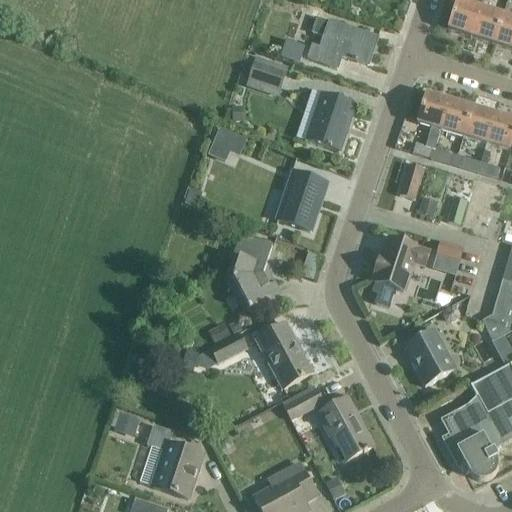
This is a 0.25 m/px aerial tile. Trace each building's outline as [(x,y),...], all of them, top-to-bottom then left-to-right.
[(471,40),(481,12),(457,4),(448,33),(471,40)] [(481,12),(471,40),(494,48),(503,19),(481,12)] [(511,21),(503,19),(494,48),(511,53),(511,21)] [(313,35),(325,39),(321,51),(313,49),(309,60),(337,70),(341,58),(368,68),(377,41),(318,20),(313,35)] [(286,43),(280,59),(296,64),(302,49),(286,43)] [(255,66),(250,81),(280,91),(285,76),(255,66)] [(339,154),(355,107),(324,96),(307,143),(339,154)] [(441,133),(449,104),(426,97),(417,126),(432,130),(426,148),(416,145),(413,155),(432,161),(435,151),(441,133)] [(473,111),(449,104),(441,133),(464,140),(473,111)] [(241,110),(231,111),(232,125),(243,124),(241,110)] [(473,111),(464,140),(487,147),(496,118),(473,111)] [(511,123),(496,118),(487,147),(511,154),(511,148),(511,123)] [(454,157),(435,151),(432,161),(451,166),(454,157)] [(485,153),(481,165),(487,166),(491,155),(485,153)] [(478,175),(481,165),(462,159),(459,169),(478,175)] [(481,165),(478,175),(497,180),(500,171),(481,165)] [(415,203),(424,172),(409,168),(400,199),(415,203)] [(323,200),(328,186),(293,174),(286,192),(289,193),(278,223),(309,234),(321,200),(323,200)] [(189,193),(184,208),(196,212),(201,197),(189,193)] [(446,224),(459,228),(466,204),(454,200),(446,224)] [(422,204),(418,219),(432,224),(436,208),(422,204)] [(248,242),(235,281),(252,313),(268,304),(270,307),(282,301),(270,277),(277,256),(271,254),(272,251),(248,242)] [(378,257),(370,285),(373,286),(371,296),(377,297),(374,306),(388,310),(394,292),(403,295),(412,266),(425,270),(429,255),(387,242),(382,258),(378,257)] [(440,245),(435,259),(458,266),(462,253),(440,245)] [(511,273),(505,272),(502,283),(511,286),(511,273)] [(511,286),(502,283),(498,295),(511,298),(511,286)] [(511,298),(498,295),(495,306),(511,311),(511,298)] [(511,311),(495,306),(492,318),(511,324),(511,311)] [(444,316),(442,322),(445,327),(450,328),(457,325),(459,319),(456,314),(450,312),(444,316)] [(511,333),(511,324),(492,318),(481,324),(493,345),(511,334),(511,333)] [(235,326),(227,331),(232,339),(240,335),(235,326)] [(283,390),(313,374),(286,326),(257,342),(283,390)] [(222,328),(207,336),(213,349),(229,341),(222,328)] [(455,374),(433,333),(402,350),(425,390),(455,374)] [(219,366),(248,350),(240,337),(212,352),(219,366)] [(185,356),(180,372),(192,376),(198,360),(185,356)] [(511,368),(511,367),(471,388),(477,399),(476,399),(467,409),(440,423),(448,438),(441,441),(457,472),(464,468),(468,476),(473,482),(479,484),(486,484),(492,481),(496,475),(497,469),(495,462),(497,461),(493,453),(511,442),(511,368)] [(292,423),(323,406),(315,392),(285,408),(292,423)] [(346,401),(318,416),(331,439),(338,452),(345,449),(352,461),(373,450),(346,401)] [(118,416),(113,431),(133,438),(138,423),(118,416)] [(188,502),(203,458),(169,446),(173,435),(154,428),(147,448),(152,449),(140,483),(153,488),(152,490),(188,502)] [(317,497),(299,465),(268,483),(272,490),(254,500),(260,511),(309,511),(310,511),(305,504),(317,497)] [(336,483),(325,488),(334,503),(344,498),(336,483)] [(165,511),(135,502),(131,511),(165,511)]
